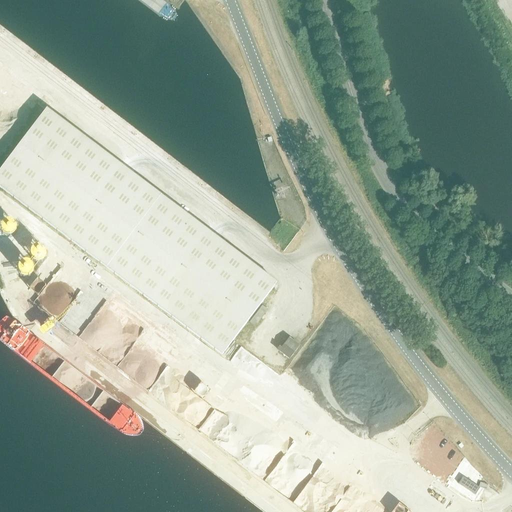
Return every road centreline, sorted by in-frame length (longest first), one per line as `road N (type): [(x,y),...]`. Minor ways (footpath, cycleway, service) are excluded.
road 1 (unclassified): [(511,472),(420,366),(314,205),(229,0)]
road 2 (unclassified): [(511,286),(438,229),(390,170),(332,0)]
road 3 (unknown): [(231,366),(3,192)]
